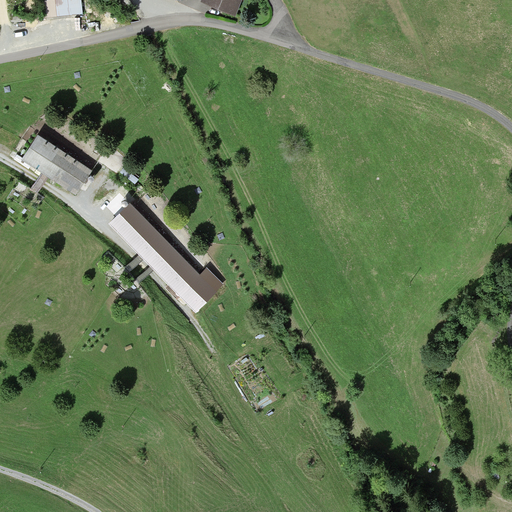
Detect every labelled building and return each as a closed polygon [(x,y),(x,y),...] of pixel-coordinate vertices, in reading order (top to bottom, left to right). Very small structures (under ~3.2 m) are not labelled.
[(77,0),(39,0),(40,0),(41,16),(79,13),(77,0)] [(204,0),(232,12),(237,0),(204,0)] [(34,134),(20,156),(73,191),(87,168),(34,134)] [(127,203),(108,221),(192,306),(211,288),(198,275),(127,203)] [(204,269),(198,275),(211,288),(217,282),(204,269)]
